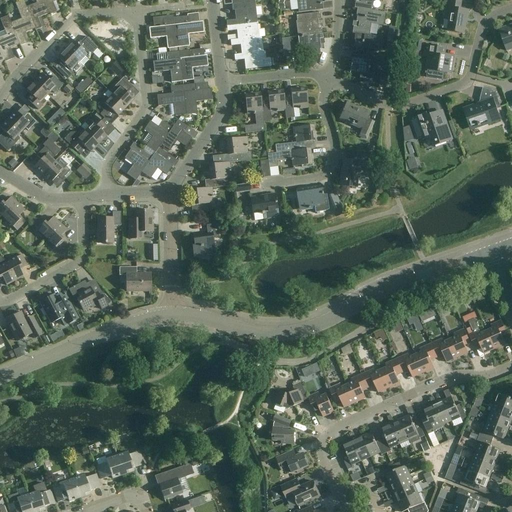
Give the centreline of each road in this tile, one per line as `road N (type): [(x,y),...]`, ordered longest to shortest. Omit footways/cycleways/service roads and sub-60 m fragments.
road 1 (tertiary): [(171,314),(254,333),(303,331),(407,281),(492,253)]
road 2 (residential): [(344,511),(324,461),(324,441),(334,430),(456,375),(511,365)]
road 3 (residential): [(511,9),(482,28),(461,86),(399,107),(328,80)]
road 4 (residential): [(108,195),(106,164),(147,105),(135,11)]
road 5 (tertiary): [(0,378),(132,322),(171,314)]
road 6 (residential): [(0,99),(74,15),(135,11)]
road 7 (residential): [(262,186),(332,169),(328,80)]
road 8 (residential): [(0,302),(78,263),(81,196)]
road 9 (residential): [(169,190),(224,111),(221,82)]
road 10 (residential): [(171,314),(169,190)]
